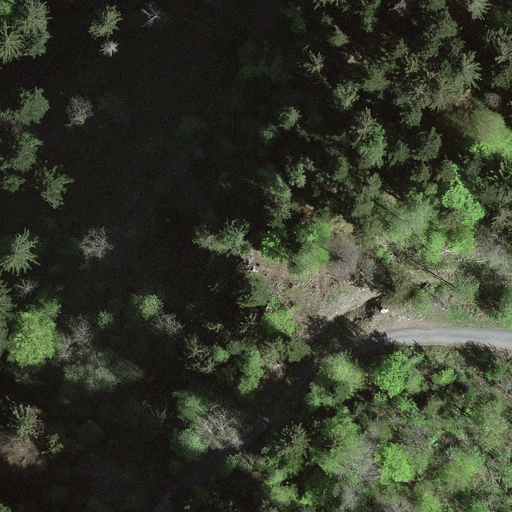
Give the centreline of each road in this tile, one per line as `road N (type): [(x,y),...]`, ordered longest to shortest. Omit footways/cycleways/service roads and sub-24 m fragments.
road 1 (track): [(511,339),(361,347),(275,408),(160,511)]
road 2 (track): [(511,270),(419,263),(293,351),(275,408)]
